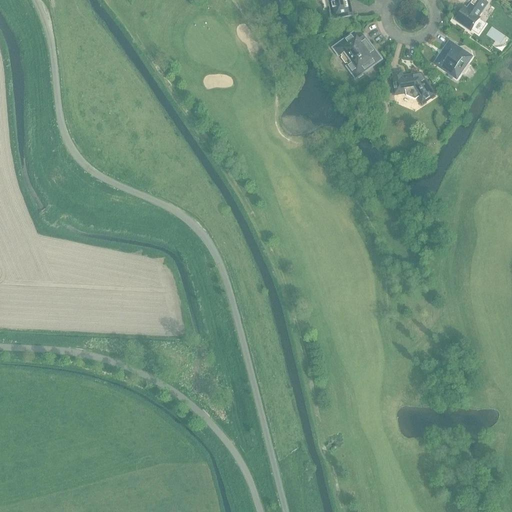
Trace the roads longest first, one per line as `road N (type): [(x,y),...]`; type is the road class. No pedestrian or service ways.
road 1 (unclassified): [(285,511),(221,251),(168,210),(87,173),(65,123),(53,29),(36,0)]
road 2 (unclassified): [(0,346),(97,357),(180,396),(236,455),(257,511)]
